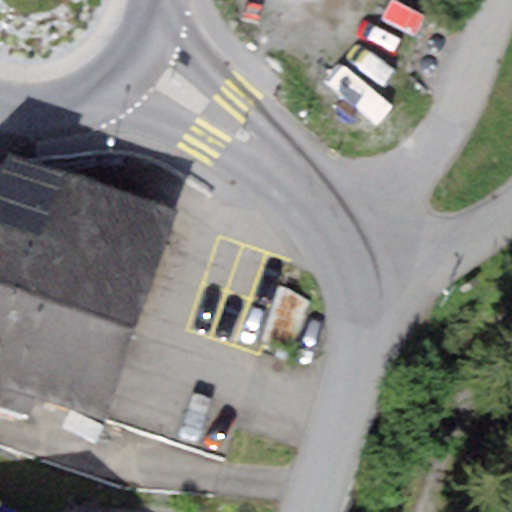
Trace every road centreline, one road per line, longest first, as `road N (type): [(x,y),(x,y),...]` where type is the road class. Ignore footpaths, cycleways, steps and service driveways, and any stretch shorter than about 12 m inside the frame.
road 1 (residential): [(130,57),(363,231)]
road 2 (residential): [(363,231),(303,511)]
road 3 (residential): [(363,231),(432,152),(472,87),(502,0)]
road 4 (residential): [(363,231),(504,224),(511,213)]
road 5 (primary): [(0,109),(63,107),(101,87),(130,57)]
